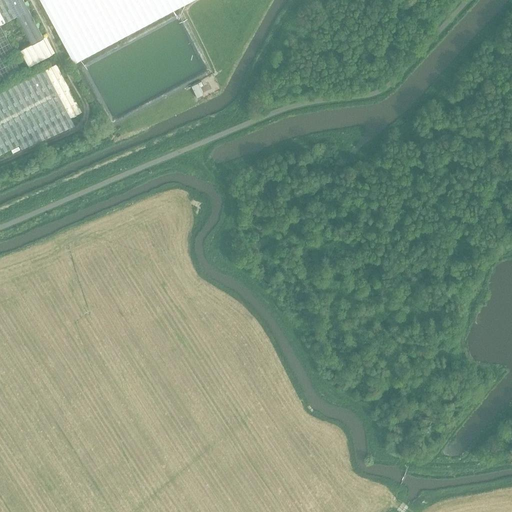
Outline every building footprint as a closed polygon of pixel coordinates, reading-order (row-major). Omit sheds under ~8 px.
[(0,0),(0,26),(17,18),(31,44),(20,50),(29,67),(55,53),(46,37),(43,38),(23,0),(0,0)] [(39,0),(74,63),(193,0),(39,0)] [(5,75),(16,69),(13,62),(2,68),(5,75)] [(0,154),(82,112),(56,63),(0,92),(0,154)] [(201,81),(191,86),(194,90),(204,85),(201,81)]
